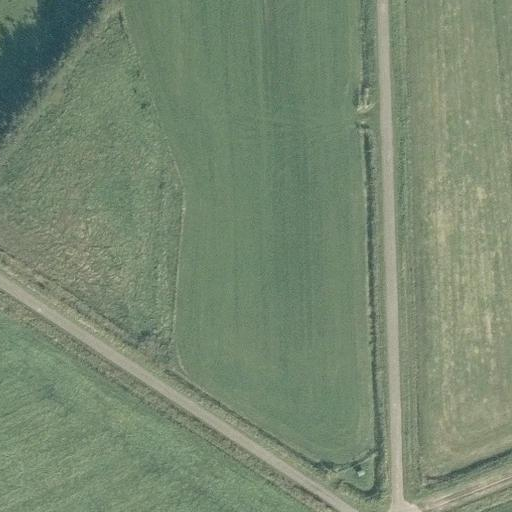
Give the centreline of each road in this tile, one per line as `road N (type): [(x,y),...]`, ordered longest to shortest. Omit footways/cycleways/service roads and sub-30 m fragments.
road 1 (unclassified): [(394,511),(381,0)]
road 2 (unclassified): [(347,511),(0,276)]
